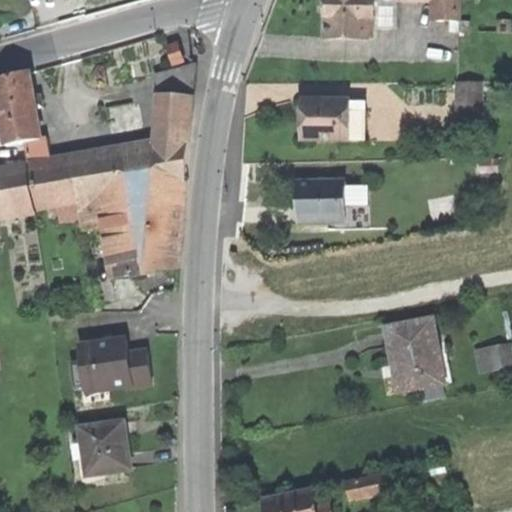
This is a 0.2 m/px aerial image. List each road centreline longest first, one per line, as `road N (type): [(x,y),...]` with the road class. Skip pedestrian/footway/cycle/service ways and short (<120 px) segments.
road 1 (secondary): [(249,0),(205,182),(199,511)]
road 2 (track): [(199,297),(341,307),(511,276)]
road 3 (residential): [(240,0),(0,61)]
road 4 (unknown): [(218,105),(374,91)]
